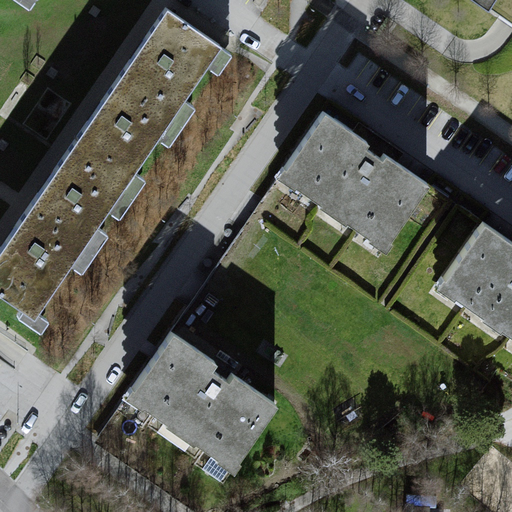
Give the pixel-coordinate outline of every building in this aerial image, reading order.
[(11,0),(29,12),(37,0),(11,0)] [(454,0),(487,22),(502,0),(454,0)] [(0,302),(39,327),(217,54),(155,14),(0,251),(0,302)] [(417,186),(311,117),(262,191),(368,260),(417,186)] [(511,251),(478,227),(431,295),(511,351),(511,251)] [(221,475),(267,405),(163,337),(117,407),(221,475)]
